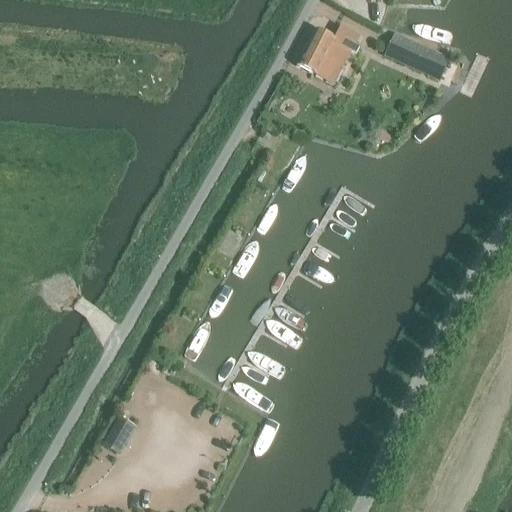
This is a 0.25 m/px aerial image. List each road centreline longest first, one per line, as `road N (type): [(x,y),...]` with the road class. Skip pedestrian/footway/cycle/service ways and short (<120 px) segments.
road 1 (unclassified): [(18,511),(315,0)]
road 2 (unclassified): [(360,511),(470,285),(511,217)]
